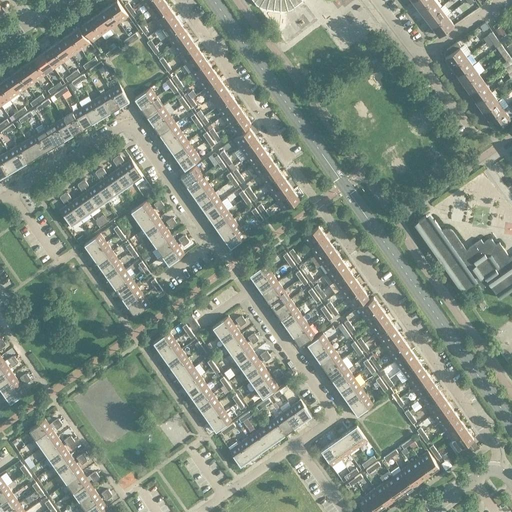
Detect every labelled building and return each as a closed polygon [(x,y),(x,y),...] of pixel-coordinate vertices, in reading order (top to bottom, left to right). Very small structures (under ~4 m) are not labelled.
[(128,15),(117,0),(116,0),(108,6),(119,21),(128,15)] [(161,0),(142,0),(142,1),(148,9),(161,0)] [(170,7),(164,0),(161,0),(148,9),(154,18),(170,7)] [(284,10),(291,8),(301,0),(253,0),(256,4),(263,7),(284,10)] [(430,0),(412,0),(413,0),(419,9),(430,0)] [(440,6),(435,0),(430,0),(419,9),(426,17),(440,6)] [(119,21),(108,6),(99,12),(110,28),(119,21)] [(447,15),(440,6),(426,17),(432,26),(447,15)] [(176,16),(170,7),(154,18),(161,27),(176,16)] [(110,28),(99,12),(90,18),(101,34),(110,28)] [(454,24),(447,15),(432,26),(439,35),(454,24)] [(182,25),(176,16),(161,27),(167,36),(182,25)] [(101,34),(90,18),(81,25),(92,40),(101,34)] [(484,22),(480,25),(483,29),(488,26),(485,21),(484,22)] [(188,34),(182,25),(167,36),(173,45),(188,34)] [(495,28),(500,36),(505,32),(500,25),(495,28)] [(90,42),(79,26),(70,33),(81,48),(90,42)] [(81,48),(70,33),(61,39),(72,55),(81,48)] [(195,42),(188,34),(173,45),(179,54),(195,42)] [(72,55),(61,39),(52,45),(63,61),(72,55)] [(446,49),(449,54),(445,56),(452,66),(466,55),(460,47),(461,46),(458,41),(446,49)] [(201,51),(195,42),(179,54),(185,62),(201,51)] [(63,61),(52,45),(43,51),(54,67),(63,61)] [(54,67),(43,51),(34,58),(45,73),(54,67)] [(207,60),(201,51),(185,62),(192,71),(207,60)] [(472,64),(466,55),(452,66),(458,75),(472,64)] [(45,73),(34,58),(25,64),(36,80),(45,73)] [(213,69),(207,60),(192,71),(198,80),(213,69)] [(36,80),(25,64),(17,70),(28,86),(36,80)] [(479,73),(472,64),(458,75),(464,83),(479,73)] [(220,78),(213,69),(198,80),(204,89),(220,78)] [(28,86),(17,70),(8,76),(19,92),(28,86)] [(485,82),(479,73),(464,83),(470,92),(485,82)] [(19,92),(8,76),(0,81),(0,84),(10,98),(19,92)] [(226,87),(220,78),(204,89),(210,98),(226,87)] [(491,91),(485,82),(470,92),(476,101),(491,91)] [(10,98),(0,84),(0,102),(1,104),(10,98)] [(129,100),(119,84),(110,89),(120,106),(129,100)] [(157,96),(150,86),(136,96),(135,97),(141,107),(157,96)] [(232,95),(226,87),(210,98),(216,106),(232,95)] [(120,106),(110,89),(101,95),(110,111),(120,106)] [(497,99),(491,91),(476,101),(483,110),(497,99)] [(110,111),(101,95),(91,100),(101,117),(110,111)] [(238,104),(232,95),(216,106),(223,115),(238,104)] [(163,104),(157,96),(141,107),(147,115),(163,104)] [(504,108),(497,99),(483,110),(489,119),(504,108)] [(101,117),(91,100),(82,106),(92,122),(101,117)] [(169,113),(163,104),(147,115),(153,124),(169,113)] [(244,113),(238,104),(223,115),(229,124),(244,113)] [(92,122),(82,106),(73,111),(83,128),(92,122)] [(510,118),(504,108),(489,119),(495,128),(510,118)] [(83,128),(73,111),(64,117),(73,133),(83,128)] [(175,122),(169,113),(153,124),(160,133),(175,122)] [(251,122),(244,113),(229,124),(235,133),(251,122)] [(73,133),(64,117),(54,123),(64,139),(73,133)] [(181,131),(175,122),(160,133),(166,142),(181,131)] [(64,139),(54,123),(45,128),(55,144),(64,139)] [(256,136),(249,127),(234,138),(240,147),(256,136)] [(55,144),(45,128),(36,134),(46,150),(55,144)] [(188,140),(181,131),(166,142),(172,151),(188,140)] [(46,150),(36,134),(26,139),(36,156),(46,150)] [(262,145),(256,136),(240,147),(246,156),(262,145)] [(36,156),(26,139),(17,145),(27,161),(36,156)] [(194,148),(188,140),(172,151),(178,160),(194,148)] [(27,161),(17,145),(8,150),(18,167),(27,161)] [(268,154),(262,145),(246,156),(253,165),(268,154)] [(200,158),(194,148),(178,160),(185,169),(200,158)] [(18,167),(8,150),(0,155),(0,157),(9,172),(18,167)] [(274,163),(268,154),(253,165),(259,174),(274,163)] [(0,177),(9,172),(0,157),(0,177)] [(142,174),(131,159),(122,165),(133,181),(142,174)] [(281,171),(274,163),(259,174),(265,182),(281,171)] [(133,181),(122,165),(113,171),(124,187),(133,181)] [(202,174),(196,165),(180,176),(187,185),(202,174)] [(124,187),(113,171),(105,178),(116,193),(124,187)] [(287,180),(281,171),(265,182),(271,191),(287,180)] [(209,183),(202,174),(187,185),(193,194),(209,183)] [(116,193),(105,178),(96,184),(107,199),(116,193)] [(293,189),(287,180),(271,191),(277,200),(293,189)] [(215,191),(209,183),(193,194),(199,202),(215,191)] [(107,199),(96,184),(87,190),(98,206),(107,199)] [(299,198),(293,189),(277,200),(284,209),(299,198)] [(98,206),(87,190),(78,196),(89,212),(98,206)] [(221,200),(215,191),(199,202),(205,211),(221,200)] [(89,212),(78,196),(69,202),(80,218),(89,212)] [(153,208),(147,199),(131,210),(137,219),(153,208)] [(227,209),(221,200),(205,211),(212,220),(227,209)] [(80,218),(69,202),(60,209),(71,224),(80,218)] [(159,217),(153,208),(137,219),(144,228),(159,217)] [(233,218),(227,209),(212,220),(218,229),(233,218)] [(95,220),(100,226),(107,221),(103,214),(95,220)] [(431,222),(426,215),(418,220),(423,228),(419,230),(462,291),(477,281),(481,287),(481,286),(482,286),(483,287),(489,283),(499,297),(511,288),(511,254),(509,256),(506,251),(499,242),(496,244),(491,238),(491,239),(490,239),(490,238),(489,238),(483,242),(481,239),(466,249),(464,246),(461,242),(454,231),(453,230),(452,230),(452,229),(450,228),(448,228),(447,227),(446,227),(445,227),(444,228),(443,228),(442,228),(441,229),(435,219),(431,222)] [(165,226),(159,217),(144,228),(150,237),(165,226)] [(240,227),(233,218),(218,229),(224,238),(240,227)] [(325,234),(318,225),(302,236),(309,245),(325,234)] [(172,235),(165,226),(150,237),(156,246),(172,235)] [(246,236),(240,227),(224,238),(230,247),(246,236)] [(106,241),(100,232),(84,243),(91,252),(106,241)] [(331,243),(325,234),(309,245),(315,254),(331,243)] [(178,244),(172,235),(156,246),(162,255),(178,244)] [(112,250),(106,241),(91,252),(97,261),(112,250)] [(337,252),(331,243),(315,254),(322,263),(337,252)] [(184,253),(178,244),(162,255),(169,264),(184,253)] [(119,259),(112,250),(97,261),(103,270),(119,259)] [(343,261),(337,252),(322,263),(328,271),(343,261)] [(125,268),(119,259),(103,270),(109,279),(125,268)] [(350,269),(343,261),(328,271),(334,280),(350,269)] [(272,272),(265,262),(249,273),(256,283),(272,272)] [(131,277),(125,268),(109,279),(116,288),(131,277)] [(356,278),(350,269),(334,280),(340,289),(356,278)] [(278,280),(272,272),(256,283),(262,291),(278,280)] [(137,286),(131,277),(116,288),(122,297),(137,286)] [(362,287),(356,278),(340,289),(346,298),(362,287)] [(284,289),(278,280),(262,291),(268,300),(284,289)] [(144,294),(137,286),(122,297),(128,305),(144,294)] [(369,296),(362,287),(346,298),(353,307),(369,296)] [(290,298),(284,289),(268,300),(275,309),(290,298)] [(150,303),(144,294),(128,305),(134,315),(150,303)] [(380,305),(373,296),(358,307),(364,316),(380,305)] [(483,309),(488,305),(482,297),(477,301),(479,304),(481,306),(483,309)] [(296,307),(290,298),(275,309),(281,318),(296,307)] [(386,314),(380,305),(364,316),(371,325),(386,314)] [(303,316),(296,307),(281,318),(287,327),(303,316)] [(199,324),(192,314),(186,318),(193,328),(199,324)] [(392,323),(386,314),(371,325),(377,334),(392,323)] [(240,315),(232,320),(228,315),(213,326),(219,335),(235,324),(238,322),(244,318),(242,315),(240,315)] [(309,325),(303,316),(287,327),(293,336),(309,325)] [(399,332),(392,323),(377,334),(383,343),(399,332)] [(241,333),(235,324),(219,335),(225,344),(241,333)] [(315,334),(309,325),(293,336),(300,345),(315,334)] [(175,339),(169,330),(153,341),(160,350),(175,339)] [(329,341),(323,332),(307,343),(314,352),(329,341)] [(405,341),(399,332),(383,343),(389,352),(405,341)] [(247,342),(241,333),(225,344),(231,353),(247,342)] [(181,348),(175,339),(160,350),(166,359),(181,348)] [(335,350),(329,341),(314,352),(320,361),(335,350)] [(411,349),(405,341),(389,352),(395,361),(411,349)] [(253,350),(247,342),(231,353),(238,361),(253,350)] [(188,357),(181,348),(166,359),(172,368),(188,357)] [(417,358),(411,349),(395,361),(402,369),(417,358)] [(260,359),(253,350),(238,361),(244,370),(260,359)] [(342,359),(335,350),(320,361),(326,370),(342,359)] [(194,366),(188,357),(172,368),(178,377),(194,366)] [(423,367),(417,358),(402,369),(408,378),(423,367)] [(266,368),(260,359),(244,370),(250,379),(266,368)] [(348,368),(342,359),(326,370),(332,379),(348,368)] [(0,382),(13,373),(7,364),(0,369),(0,382)] [(200,375),(194,366),(178,377),(185,386),(200,375)] [(430,376),(423,367),(408,378),(414,387),(430,376)] [(272,377),(266,368),(250,379),(256,388),(272,377)] [(354,377),(348,368),(332,379),(338,388),(354,377)] [(19,382),(13,373),(0,382),(0,387),(4,393),(19,382)] [(30,378),(29,375),(22,380),(25,383),(30,380),(30,378)] [(206,383),(200,375),(185,386),(191,394),(206,383)] [(436,385),(430,376),(414,387),(420,396),(436,385)] [(278,386),(272,377),(256,388),(263,397),(278,386)] [(360,385),(354,377),(338,388),(345,396),(360,385)] [(26,391),(19,382),(4,393),(10,402),(26,391)] [(213,392),(206,383),(191,394),(197,403),(213,392)] [(366,394),(360,385),(345,396),(351,405),(366,394)] [(442,394),(436,385),(420,396),(426,405),(442,394)] [(219,401),(213,392),(197,403),(203,412),(219,401)] [(373,403),(366,394),(351,405),(357,414),(373,403)] [(448,402),(442,394),(426,405),(433,413),(448,402)] [(312,414),(301,399),(292,405),(303,421),(312,414)] [(225,410),(219,401),(203,412),(209,421),(225,410)] [(455,411),(448,402),(433,413),(439,422),(455,411)] [(303,421),(292,405),(283,412),(294,427),(303,421)] [(231,419),(225,410),(209,421),(216,430),(231,419)] [(461,420),(455,411),(439,422),(445,431),(461,420)] [(294,427),(283,412),(274,418),(285,433),(294,427)] [(51,427),(45,418),(29,429),(36,438),(51,427)] [(247,418),(242,421),(250,432),(254,428),(247,418)] [(285,433),(274,418),(265,424),(276,440),(285,433)] [(467,429),(461,420),(445,431),(451,440),(467,429)] [(276,440),(265,424),(256,430),(267,446),(276,440)] [(368,439),(357,424),(347,430),(358,446),(368,439)] [(57,436),(51,427),(36,438),(42,447),(57,436)] [(473,438),(467,429),(451,440),(463,456),(473,449),(469,441),(473,438)] [(267,446),(256,430),(247,436),(258,452),(267,446)] [(358,446),(347,430),(339,436),(350,452),(358,446)] [(64,444),(57,436),(42,447),(48,455),(64,444)] [(258,452),(247,436),(238,443),(250,458),(258,452)] [(350,452),(339,436),(330,443),(341,458),(350,452)] [(250,458),(238,443),(229,449),(240,465),(250,458)] [(341,458),(330,443),(321,449),(332,465),(341,458)] [(70,453),(64,444),(48,455),(54,464),(70,453)] [(439,466),(428,450),(419,457),(430,472),(439,466)] [(76,462),(70,453),(54,464),(60,473),(76,462)] [(430,472),(419,457),(410,463),(421,479),(430,472)] [(82,471),(76,462),(60,473),(67,482),(82,471)] [(421,479),(410,463),(401,469),(412,485),(421,479)] [(412,485),(401,469),(392,475),(403,491),(412,485)] [(88,480),(82,471),(67,482),(73,491),(88,480)] [(403,491),(392,475),(384,482),(395,497),(403,491)] [(95,489),(88,480),(73,491),(79,500),(95,489)] [(395,497),(384,482),(375,488),(386,503),(395,497)] [(0,502),(13,493),(7,484),(0,489),(0,502)] [(386,503),(375,488),(366,494),(377,510),(386,503)] [(101,497),(95,489),(79,500),(85,508),(101,497)] [(4,511),(19,502),(13,493),(0,502),(0,508),(2,511),(4,511)] [(373,511),(377,510),(366,494),(357,501),(364,511),(373,511)] [(99,511),(107,507),(101,497),(85,508),(87,511),(99,511)] [(23,511),(25,511),(19,502),(4,511),(23,511)]
